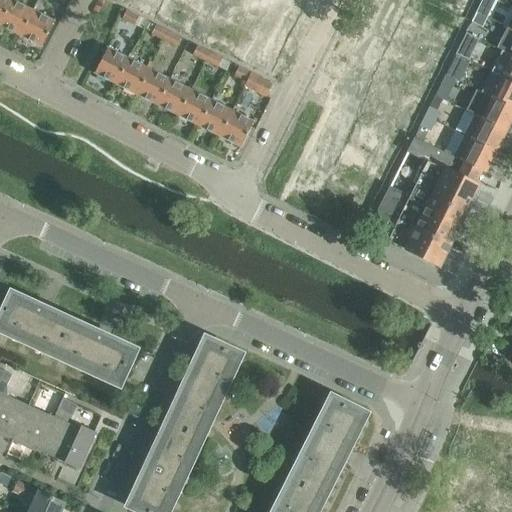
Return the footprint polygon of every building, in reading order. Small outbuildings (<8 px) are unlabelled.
[(0,0),(0,22),(11,0),(10,0),(0,0)] [(0,22),(0,25),(20,36),(32,11),(11,0),(0,22)] [(137,0),(135,8),(162,19),(170,0),(137,0)] [(223,0),(220,12),(230,15),(233,0),(223,0)] [(278,0),(251,66),(279,78),(312,0),(278,0)] [(379,0),(336,98),(364,110),(412,0),(379,0)] [(480,5),(476,12),(487,17),(490,10),(480,5)] [(32,11),(20,36),(41,46),(53,21),(32,11)] [(122,19),(134,25),(138,17),(126,11),(122,19)] [(474,17),(471,22),(481,28),(487,17),(476,12),(474,17)] [(151,34),(163,40),(168,32),(155,25),(151,34)] [(168,32),(163,40),(176,46),(180,38),(168,32)] [(483,42),(473,36),(468,46),(479,51),(483,42)] [(192,55),(205,61),(209,53),(196,46),(192,55)] [(94,73),(115,84),(127,59),(107,48),(94,73)] [(501,51),(491,72),(511,82),(511,56),(501,51)] [(209,53),(205,61),(217,67),(221,59),(209,53)] [(450,65),(445,75),(456,80),(458,82),(459,82),(463,74),(470,61),(456,54),(455,54),(450,65)] [(115,84),(136,94),(148,69),(127,59),(115,84)] [(244,86),(251,74),(238,67),(234,76),(246,82),(244,86)] [(136,94),(157,105),(169,80),(148,69),(136,94)] [(511,82),(491,72),(480,93),(491,98),(511,108),(511,82)] [(251,74),(244,86),(266,97),(272,84),(251,74)] [(456,80),(445,75),(440,84),(451,89),(456,80)] [(157,105),(178,115),(190,90),(169,80),(157,105)] [(178,115),(198,126),(211,101),(190,90),(178,115)] [(435,95),(431,103),(439,107),(442,99),(435,95)] [(511,108),(491,98),(481,118),(506,131),(511,118),(511,108)] [(198,126),(219,136),(232,111),(211,101),(198,126)] [(290,190),(318,203),(359,118),(331,105),(290,190)] [(429,107),(424,117),(435,122),(439,112),(429,107)] [(232,111),(219,136),(240,147),(253,122),(232,111)] [(473,115),(463,136),(495,153),(506,131),(481,118),(473,115)] [(435,122),(424,117),(419,126),(430,131),(435,122)] [(463,136),(452,157),(481,171),(485,173),(495,153),(463,136)] [(481,171),(452,157),(414,138),(368,231),(438,266),(478,186),(475,184),(481,171)] [(0,317),(0,329),(56,355),(72,322),(11,294),(0,317)] [(72,322),(56,355),(118,384),(133,350),(72,322)] [(205,339),(167,422),(200,437),(239,354),(205,339)] [(4,371),(0,379),(0,382),(6,386),(11,375),(4,371)] [(10,442),(11,442),(29,403),(28,403),(27,405),(8,396),(0,392),(0,435),(11,440),(10,442)] [(331,397),(290,479),(323,496),(364,414),(331,397)] [(57,409),(64,412),(69,402),(62,398),(57,409)] [(69,402),(64,412),(72,416),(77,405),(69,402)] [(27,446),(45,455),(61,420),(48,414),(28,406),(29,404),(29,403),(11,442),(11,443),(12,441),(26,447),(27,446)] [(61,420),(45,455),(64,463),(63,464),(66,466),(66,464),(78,470),(95,432),(80,426),(79,429),(61,420)] [(166,511),(200,437),(167,422),(128,505),(143,511),(166,511)] [(460,511),(511,511),(511,477),(462,457),(443,505),(460,511)] [(0,473),(0,483),(6,486),(10,478),(0,473)] [(314,511),(323,496),(290,479),(273,511),(314,511)] [(12,492),(22,497),(27,486),(17,481),(12,492)] [(38,491),(28,511),(59,511),(64,503),(38,491)]
